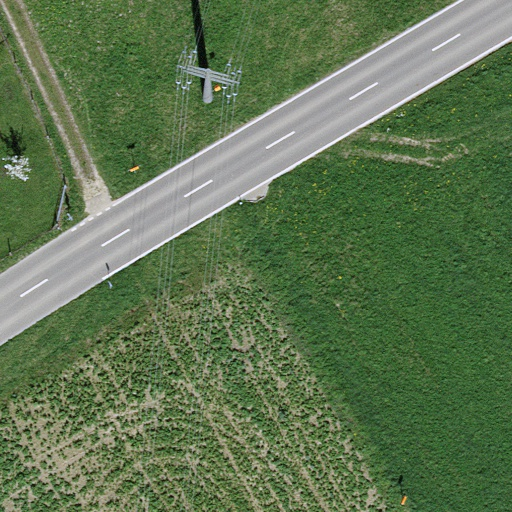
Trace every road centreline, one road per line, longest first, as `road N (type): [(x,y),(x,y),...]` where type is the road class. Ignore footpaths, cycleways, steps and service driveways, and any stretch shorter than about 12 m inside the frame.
road 1 (secondary): [(511,2),(0,310)]
road 2 (track): [(114,237),(4,0)]
